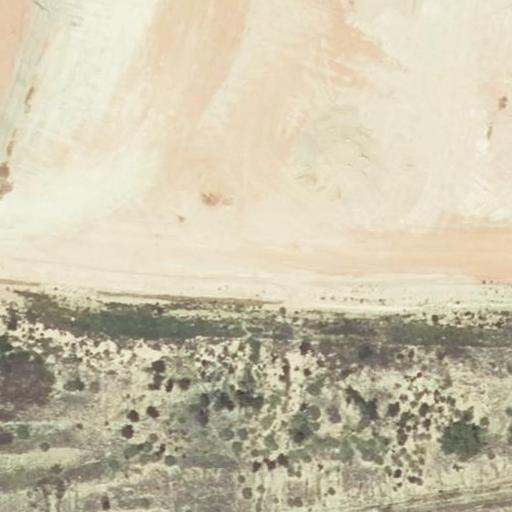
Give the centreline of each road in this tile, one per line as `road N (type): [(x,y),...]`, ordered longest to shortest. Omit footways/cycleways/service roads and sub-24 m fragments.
road 1 (track): [(0,240),(511,275)]
road 2 (track): [(98,247),(279,182),(323,156),(349,128),(364,91),(377,0)]
road 3 (track): [(511,487),(354,511)]
